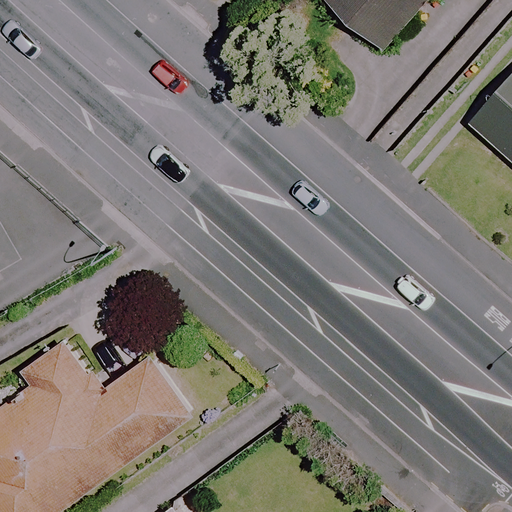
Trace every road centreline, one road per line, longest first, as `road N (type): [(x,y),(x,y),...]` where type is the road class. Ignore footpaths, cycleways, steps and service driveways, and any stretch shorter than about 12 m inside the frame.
road 1 (secondary): [(394,319),(37,0)]
road 2 (secondary): [(511,472),(456,425),(394,319)]
road 3 (secondary): [(394,319),(511,351)]
